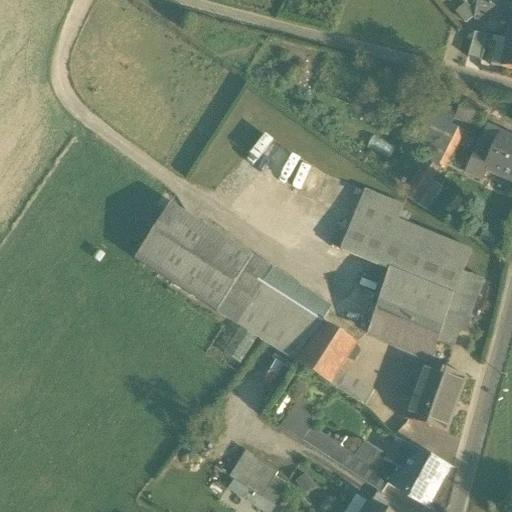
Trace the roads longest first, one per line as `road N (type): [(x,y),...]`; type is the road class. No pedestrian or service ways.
road 1 (track): [(511,88),(178,0)]
road 2 (track): [(88,0),(56,58),(61,95),(191,195)]
road 3 (residential): [(457,511),(511,289)]
